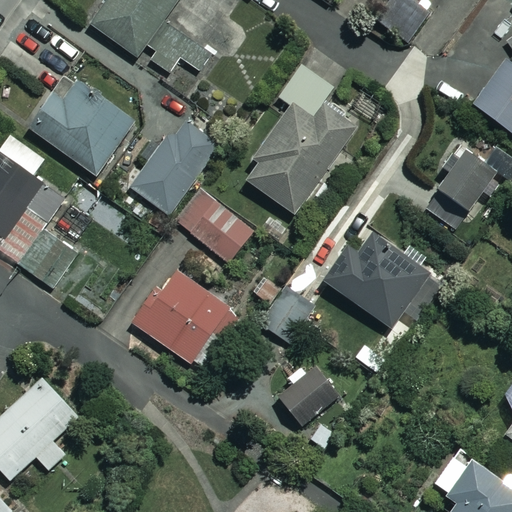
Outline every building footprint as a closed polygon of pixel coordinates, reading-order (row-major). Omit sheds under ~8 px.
[(108,0),(91,24),(139,59),(149,44),(157,50),(151,59),(171,74),(182,60),(206,77),(222,55),(230,61),(249,34),(227,19),(240,1),(237,0),(108,0)] [(429,13),(411,0),(401,0),(384,24),(408,42),(429,13)] [(511,65),(507,62),(475,106),(511,132),(511,65)] [(293,107),(255,160),(261,164),(248,182),(296,216),(359,128),(324,104),(335,89),(302,66),(280,97),(293,107)] [(136,119),(71,73),(31,129),(96,176),(136,119)] [(158,149),(149,142),(136,161),(146,167),(129,192),(168,218),(218,143),(180,117),(158,149)] [(47,161),(13,135),(0,151),(0,243),(55,285),(77,256),(44,231),(67,200),(36,176),(47,161)] [(458,232),(499,174),(457,145),(441,168),(449,174),(424,209),(458,232)] [(257,235),(202,191),(177,221),(232,266),(257,235)] [(391,329),(398,319),(413,329),(444,283),(422,268),(428,258),(409,245),(402,255),(362,227),(325,283),(391,329)] [(233,310),(178,269),(136,325),(192,366),(233,310)] [(291,285),(287,290),(265,274),(251,292),(273,309),(262,324),(290,344),(319,306),(291,285)] [(288,379),(294,386),(280,398),(304,426),(339,397),(316,369),(309,375),(303,367),(288,379)] [(0,419),(0,468),(12,481),(31,463),(44,477),(68,455),(54,441),(80,417),(44,378),(0,419)] [(473,469),(455,456),(434,486),(458,503),(451,511),(511,511),(511,476),(507,473),(503,478),(478,461),(473,469)] [(0,511),(14,511),(0,496),(0,511)]
